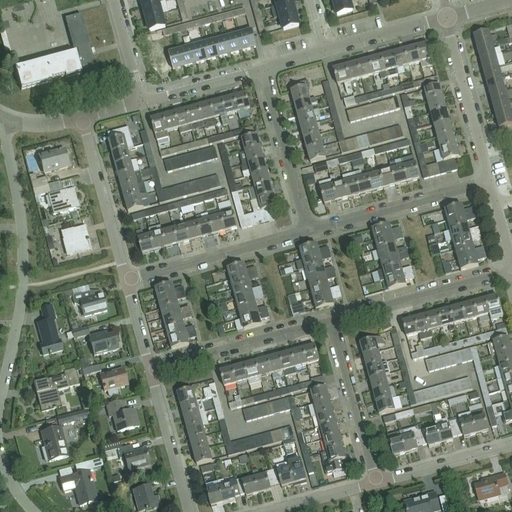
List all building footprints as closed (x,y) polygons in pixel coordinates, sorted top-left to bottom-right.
[(352,12),(349,0),(347,0),(333,4),(337,16),(352,12)] [(270,2),(264,4),(266,11),(273,9),(270,2)] [(295,14),(292,2),(277,6),(280,19),(295,14)] [(162,15),(158,4),(143,8),(146,20),(162,15)] [(299,27),(295,14),(280,19),(283,31),(299,27)] [(94,65),(81,15),(64,20),(64,21),(65,20),(74,55),(20,69),(20,68),(15,70),(15,72),(14,73),(14,75),(16,74),(20,91),(51,83),(50,81),(64,78),(64,80),(80,75),(79,69),(94,65)] [(165,28),(162,15),(146,20),(149,32),(165,28)] [(10,52),(4,32),(0,33),(0,35),(5,53),(10,52)] [(255,49),(251,33),(238,37),(242,52),(255,49)] [(491,44),(488,33),(473,37),(477,48),(491,44)] [(242,52),(238,37),(227,40),(231,55),(242,52)] [(231,55),(227,40),(215,43),(219,58),(231,55)] [(219,58),(215,43),(204,46),(208,62),(219,58)] [(495,56),(492,45),(491,44),(477,48),(480,60),(495,56)] [(434,66),(428,45),(416,48),(420,64),(422,69),(434,66)] [(208,62),(204,46),(192,49),(196,65),(208,62)] [(420,64),(416,48),(404,51),(408,67),(420,64)] [(196,65),(192,49),(180,52),(185,68),(196,65)] [(410,72),(408,67),(404,51),(392,55),(396,70),(402,68),(404,74),(410,72)] [(185,68),(180,52),(169,55),(173,71),(185,68)] [(173,71),(169,55),(156,59),(161,74),(173,71)] [(398,76),(396,70),(392,55),(380,58),(386,79),(398,76)] [(498,67),(495,57),(495,56),(480,60),(483,72),(498,67)] [(386,79),(380,58),(369,61),(373,76),(379,75),(381,80),(386,79)] [(373,76),(369,61),(357,64),(361,80),(373,76)] [(361,80),(357,64),(345,67),(349,83),(361,80)] [(349,83),(345,67),(333,71),(337,86),(344,84),(347,95),(352,94),(349,83)] [(501,79),(498,68),(498,67),(483,72),(486,83),(501,79)] [(438,83),(437,78),(425,81),(426,86),(438,83)] [(504,91),(501,79),(486,83),(489,95),(504,91)] [(415,89),(426,86),(425,81),(413,84),(415,89)] [(310,101),(309,100),(306,89),(309,88),(307,82),(293,86),(295,86),(297,91),(291,93),(294,105),(310,101)] [(331,95),(328,83),(322,85),(325,96),(331,95)] [(402,93),(415,89),(413,84),(401,87),(402,93)] [(402,93),(401,87),(389,90),(391,96),(402,93)] [(443,100),(439,87),(424,91),(427,104),(443,100)] [(391,96),(389,90),(378,93),(379,99),(391,96)] [(507,102),(504,91),(489,95),(492,107),(507,102)] [(379,99),(378,93),(366,97),(367,102),(379,99)] [(251,116),(245,95),(233,98),(238,113),(239,119),(251,116)] [(334,106),(331,95),(325,96),(328,108),(334,106)] [(410,109),(406,96),(401,98),(404,110),(410,109)] [(367,102),(366,97),(354,100),(355,105),(367,102)] [(238,113),(233,98),(221,101),(226,117),(238,113)] [(355,105),(354,100),(353,98),(344,100),(346,108),(355,105)] [(317,105),(315,99),(309,100),(310,101),(294,105),(297,116),(313,112),(311,106),(317,105)] [(397,99),(391,100),(394,112),(400,110),(397,99)] [(394,112),(391,100),(386,102),(389,113),(394,112)] [(446,111),(443,100),(427,104),(430,115),(446,111)] [(221,101),(210,104),(214,120),(220,118),(222,127),(228,125),(226,117),(221,101)] [(389,113),(386,102),(380,103),(383,115),(389,113)] [(510,114),(507,103),(507,102),(492,107),(496,118),(510,114)] [(383,115),(380,103),(374,105),(377,116),(383,115)] [(214,120),(210,104),(198,108),(202,123),(214,120)] [(377,116),(374,105),(369,106),(372,118),(377,116)] [(337,118),(334,106),(328,108),(332,120),(337,118)] [(372,118),(369,106),(363,108),(366,119),(372,118)] [(198,108),(186,111),(191,126),(197,124),(198,127),(203,126),(202,123),(198,108)] [(366,119),(363,108),(357,109),(360,121),(366,119)] [(360,121),(357,109),(351,111),(354,122),(360,121)] [(413,120),(410,109),(404,110),(408,122),(413,120)] [(192,132),(191,126),(186,111),(174,114),(179,129),(180,135),(192,132)] [(320,117),(318,111),(313,112),(297,116),(300,128),(316,124),(314,118),(320,117)] [(354,122),(351,111),(346,112),(349,124),(354,122)] [(449,123),(446,111),(430,115),(434,127),(449,123)] [(179,129),(174,114),(163,117),(167,133),(179,129)] [(511,126),(511,119),(511,114),(510,114),(496,118),(499,130),(511,126)] [(169,138),(167,133),(163,117),(151,120),(156,142),(169,138)] [(341,130),(337,118),(332,120),(335,132),(341,130)] [(416,132),(413,120),(408,122),(411,134),(416,132)] [(452,135),(449,123),(434,127),(437,139),(452,135)] [(319,136),(316,124),(300,128),(303,140),(319,136)] [(256,133),(254,127),(242,130),(244,136),(256,133)] [(400,127),(394,129),(397,140),(403,139),(400,127)] [(108,142),(112,154),(127,150),(133,149),(128,129),(107,134),(107,135),(108,135),(110,142),(108,142)] [(397,140),(394,129),(389,130),(392,142),(397,140)] [(244,136),(242,130),(231,134),(232,139),(244,136)] [(344,142),(341,130),(335,132),(338,143),(344,142)] [(392,142),(389,130),(383,131),(386,143),(392,142)] [(386,143),(383,131),(377,133),(380,145),(386,143)] [(149,144),(146,132),(140,133),(143,146),(149,144)] [(420,144),(416,132),(411,134),(414,146),(420,144)] [(380,145),(377,133),(372,134),(375,146),(380,145)] [(232,139),(231,134),(218,137),(220,142),(232,139)] [(375,146),(372,134),(366,136),(369,148),(375,146)] [(456,147),(452,135),(437,139),(440,151),(456,147)] [(322,148),(319,136),(303,140),(307,152),(322,148)] [(369,148),(366,136),(361,137),(364,149),(369,148)] [(208,146),(220,142),(218,137),(207,140),(208,146)] [(261,149),(257,137),(242,141),(245,153),(261,149)] [(364,149),(361,137),(355,139),(358,151),(364,149)] [(358,151),(355,139),(349,140),(353,152),(358,151)] [(208,146),(207,140),(195,143),(197,149),(208,146)] [(353,152),(349,140),(344,142),(347,154),(353,152)] [(398,150),(410,147),(408,141),(397,145),(398,150)] [(347,154),(344,142),(338,143),(342,155),(347,154)] [(197,149),(195,143),(184,146),(185,152),(197,149)] [(152,156),(149,144),(143,146),(147,158),(152,156)] [(423,155),(420,144),(414,146),(417,157),(423,155)] [(386,153),(398,150),(397,145),(385,148),(386,153)] [(185,152),(184,146),(172,150),(173,155),(185,152)] [(228,158),(224,146),(219,147),(222,160),(228,158)] [(459,159),(456,147),(440,151),(443,163),(448,162),(454,160),(459,159)] [(215,148),(209,150),(212,162),(218,160),(215,148)] [(326,160),(322,148),(307,152),(310,164),(326,160)] [(375,156),(386,153),(385,148),(373,151),(375,156)] [(264,161),(261,149),(245,153),(248,165),(264,161)] [(130,162),(127,150),(112,154),(115,166),(130,162)] [(161,159),(173,155),(172,150),(159,153),(161,159)] [(212,162),(209,150),(204,151),(206,163),(212,162)] [(63,151),(39,157),(44,175),(68,168),(63,151)] [(206,163),(204,151),(198,153),(201,165),(206,163)] [(375,156),(373,151),(361,154),(363,159),(375,156)] [(201,165),(198,153),(192,155),(195,166),(201,165)] [(351,163),(363,159),(361,154),(350,157),(351,163)] [(195,166),(192,155),(187,156),(190,168),(195,166)] [(426,168),(423,156),(423,155),(417,157),(420,169),(426,168)] [(155,168),(152,156),(147,158),(150,169),(155,168)] [(190,168),(187,156),(181,158),(184,169),(190,168)] [(339,166),(351,163),(350,157),(338,160),(339,166)] [(184,169),(181,158),(175,159),(178,171),(184,169)] [(231,170),(228,158),(222,160),(225,172),(231,170)] [(419,180),(413,158),(401,161),(403,168),(406,183),(419,180)] [(178,171),(175,159),(170,161),(173,172),(178,171)] [(339,166),(338,160),(326,163),(327,169),(339,166)] [(457,171),(454,160),(448,162),(451,173),(457,171)] [(173,172),(170,161),(164,162),(167,174),(173,172)] [(267,173),(264,161),(248,165),(250,171),(243,174),(244,179),(252,177),(267,173)] [(134,174),(130,162),(115,166),(118,178),(134,174)] [(451,173),(448,162),(443,163),(446,174),(451,173)] [(329,173),(327,169),(326,163),(314,167),(316,176),(329,173)] [(396,169),(394,163),(389,164),(391,171),(395,186),(406,183),(403,168),(396,169)] [(446,174),(443,163),(437,165),(440,176),(446,174)] [(440,176),(437,165),(432,166),(435,178),(440,176)] [(435,178),(432,166),(426,168),(429,179),(435,178)] [(159,180),(155,168),(150,169),(153,181),(159,180)] [(429,179),(426,168),(420,169),(423,181),(429,179)] [(383,190),(379,174),(373,176),(371,169),(366,171),(367,177),(371,193),(383,190)] [(234,181),(231,170),(225,172),(228,183),(234,181)] [(395,186),(391,171),(379,174),(383,190),(395,186)] [(143,184),(140,172),(134,174),(118,178),(121,190),(143,184)] [(371,193),(367,177),(362,179),(360,172),(354,174),(359,196),(371,193)] [(270,184),(267,173),(252,177),(255,189),(270,184)] [(359,196),(354,174),(342,177),(344,184),(348,199),(359,196)] [(32,190),(47,186),(45,178),(35,181),(34,175),(28,177),(30,182),(32,190)] [(218,177),(212,178),(215,190),(221,188),(218,177)] [(348,199),(344,184),(337,185),(334,177),(329,178),(330,181),(336,202),(348,199)] [(215,190),(212,178),(206,180),(209,191),(215,190)] [(162,191),(159,180),(153,181),(156,193),(162,191)] [(209,191),(206,180),(201,181),(204,193),(209,191)] [(204,193),(201,181),(195,183),(199,194),(204,193)] [(237,193),(234,181),(228,183),(232,195),(237,193)] [(336,202),(330,181),(318,184),(324,206),(336,202)] [(303,183),(305,192),(314,191),(312,182),(303,183)] [(59,183),(47,186),(32,190),(34,198),(47,194),(48,196),(62,192),(59,183)] [(199,194),(195,183),(190,184),(193,196),(199,194)] [(147,196),(143,184),(121,190),(125,202),(147,196)] [(193,196),(190,184),(184,186),(187,197),(193,196)] [(273,196),(270,184),(255,189),(258,200),(273,196)] [(187,197),(184,186),(179,187),(182,199),(187,197)] [(182,199),(179,187),(173,189),(176,200),(182,199)] [(74,189),(62,192),(48,196),(53,215),(79,208),(74,189)] [(176,200),(173,189),(168,190),(171,202),(176,200)] [(171,202),(168,190),(162,192),(165,203),(171,202)] [(165,203),(162,192),(162,191),(156,193),(159,205),(165,203)] [(216,200),(228,197),(227,191),(215,194),(216,200)] [(241,205),(238,194),(237,193),(232,195),(235,207),(241,205)] [(216,200),(215,194),(203,197),(204,203),(216,200)] [(150,208),(147,196),(125,202),(128,214),(150,208)] [(277,208),(273,196),(258,200),(260,207),(253,209),(254,214),(255,214),(261,213),(266,211),(272,210),(277,208)] [(204,203),(203,197),(191,200),(193,206),(204,203)] [(195,212),(193,206),(191,200),(180,204),(181,209),(183,216),(195,212)] [(169,212),(181,209),(180,204),(167,207),(169,212)] [(244,217),(241,205),(235,207),(238,219),(244,217)] [(157,216),(169,212),(167,207),(156,210),(157,216)] [(474,215),(473,209),(463,212),(462,207),(445,212),(447,222),(474,215)] [(157,216),(156,210),(144,213),(145,219),(157,216)] [(237,230),(233,214),(232,210),(219,213),(221,217),(225,233),(237,230)] [(275,221),(272,210),(266,211),(269,222),(275,221)] [(269,222),(266,211),(261,213),(264,224),(269,222)] [(133,222),(145,219),(144,213),(132,217),(133,222)] [(264,224),(261,213),(255,214),(258,225),(264,224)] [(255,214),(254,214),(249,216),(252,227),(258,225),(255,214)] [(476,220),(474,215),(447,222),(450,232),(467,227),(466,223),(476,220)] [(249,216),(244,217),(247,228),(252,227),(249,216)] [(213,236),(209,221),(202,222),(201,217),(196,218),(197,224),(202,239),(213,236)] [(225,233),(221,217),(209,221),(213,236),(225,233)] [(247,228),(244,217),(238,219),(241,230),(247,228)] [(202,239),(197,224),(185,227),(189,242),(202,239)] [(402,234),(400,228),(391,231),(389,226),(372,231),(375,242),(402,234)] [(166,249),(162,233),(160,227),(148,230),(150,236),(154,252),(166,249)] [(189,242),(185,227),(174,230),(178,245),(189,242)] [(479,234),(478,229),(468,232),(467,227),(450,232),(453,242),(479,234)] [(90,251),(86,234),(84,228),(61,234),(64,246),(66,246),(69,257),(90,251)] [(178,245),(174,230),(162,233),(166,249),(178,245)] [(154,252),(150,236),(144,238),(142,233),(137,234),(142,255),(154,252)] [(403,240),(402,234),(375,242),(377,251),(395,247),(394,242),(403,240)] [(481,240),(479,234),(453,242),(455,252),(473,247),(471,242),(481,240)] [(329,254),(328,249),(318,251),(317,246),(300,251),(302,262),(329,254)] [(407,254),(405,248),(396,251),(395,247),(377,251),(380,261),(407,254)] [(485,254),(483,249),(474,251),(473,247),(455,252),(458,261),(485,254)] [(451,248),(441,249),(442,258),(453,256),(451,248)] [(330,260),(329,254),(302,262),(305,272),(323,267),(321,262),(330,260)] [(408,259),(407,254),(380,261),(383,271),(400,266),(399,262),(408,259)] [(486,259),(485,254),(458,261),(461,272),(478,267),(477,262),(486,259)] [(256,273),(255,268),(245,271),(244,266),(227,271),(229,281),(256,273)] [(383,271),(377,272),(380,283),(385,281),(412,273),(411,268),(401,270),(400,267),(400,266),(383,271)] [(296,274),(298,279),(304,277),(300,267),(286,272),(288,277),(296,274)] [(334,274),(333,268),(324,271),(323,267),(305,272),(308,281),(334,274)] [(258,280),(256,273),(229,281),(232,291),(250,286),(248,282),(258,280)] [(414,279),(412,273),(385,281),(388,291),(406,287),(404,282),(414,279)] [(336,280),(334,274),(308,281),(310,291),(328,286),(327,282),(336,280)] [(184,293),(183,288),(173,291),(172,286),(155,290),(157,301),(184,293)] [(262,293),(261,288),(251,291),(250,286),(232,291),(235,301),(262,293)] [(340,294),(338,288),(329,290),(328,286),(310,291),(313,301),(340,294)] [(78,295),(77,290),(61,294),(63,300),(72,298),(71,297),(78,295)] [(78,295),(71,297),(72,298),(74,305),(82,309),(84,318),(107,312),(102,295),(101,296),(100,293),(89,292),(78,295)] [(186,299),(184,293),(157,301),(160,310),(177,306),(176,302),(186,299)] [(264,299),(262,293),(235,301),(238,311),(255,306),(254,302),(264,299)] [(341,299),(340,294),(313,301),(316,311),(333,307),(332,302),(341,299)] [(503,318),(501,312),(497,297),(485,300),(489,316),(491,322),(503,318)] [(489,316),(485,300),(473,304),(477,319),(489,316)] [(477,319),(473,304),(462,307),(466,322),(477,319)] [(190,313),(188,308),(179,310),(177,306),(160,310),(163,320),(190,313)] [(267,313),(266,308),(256,310),(255,306),(238,311),(240,320),(267,313)] [(51,307),(40,310),(44,323),(37,325),(42,346),(40,347),(43,357),(48,356),(49,357),(51,356),(50,355),(62,352),(59,341),(58,342),(53,322),(55,321),(51,307)] [(466,322),(462,307),(450,310),(454,326),(466,322)] [(454,326),(450,310),(438,313),(442,329),(449,327),(450,333),(455,331),(454,326)] [(191,319),(190,313),(163,320),(165,330),(183,325),(182,321),(191,319)] [(269,319),(267,313),(240,320),(243,331),(261,326),(260,322),(269,319)] [(442,329),(438,313),(426,317),(430,332),(442,329)] [(432,339),(430,332),(426,317),(414,320),(418,335),(420,342),(432,339)] [(418,335),(414,320),(402,323),(406,339),(418,335)] [(391,329),(388,322),(380,326),(383,333),(391,329)] [(195,333),(194,328),(184,330),(183,325),(165,330),(168,340),(195,333)] [(88,335),(88,334),(86,328),(71,332),(73,339),(88,335)] [(495,339),(507,335),(506,330),(494,334),(495,339)] [(197,339),(195,333),(168,340),(171,351),(188,346),(187,341),(197,339)] [(105,338),(104,334),(89,338),(94,357),(117,351),(113,336),(105,338)] [(495,339),(494,334),(482,337),(483,342),(495,339)] [(400,347),(397,335),(391,337),(394,349),(400,347)] [(483,342),(482,337),(470,340),(472,345),(483,342)] [(511,352),(508,339),(487,345),(491,358),(496,356),(511,352)] [(375,341),(359,345),(363,357),(378,353),(377,347),(383,345),(381,340),(375,341)] [(472,345),(470,340),(458,343),(460,348),(472,345)] [(460,348),(458,343),(447,347),(448,352),(460,348)] [(319,362),(315,347),(302,350),(306,366),(319,362)] [(404,359),(400,347),(394,349),(398,361),(404,359)] [(436,355),(448,352),(447,347),(435,350),(436,355)] [(425,358),(423,353),(422,348),(417,349),(418,354),(411,356),(413,362),(425,358)] [(478,361),(475,349),(469,350),(472,362),(473,362),(478,361)] [(306,366),(302,350),(291,354),(295,369),(306,366)] [(436,355),(435,350),(423,353),(425,358),(436,355)] [(472,362),(469,350),(464,352),(467,363),(472,362)] [(467,363),(464,352),(458,353),(461,365),(467,363)] [(511,364),(511,352),(496,356),(499,368),(511,364)] [(382,365),(378,353),(363,357),(366,369),(382,365)] [(461,365),(458,353),(453,355),(456,366),(461,365)] [(295,369),(291,354),(279,357),(283,372),(285,378),(296,375),(295,369)] [(456,366),(453,355),(447,356),(450,368),(456,366)] [(450,368),(447,356),(442,358),(445,369),(450,368)] [(283,372),(279,357),(267,360),(271,375),(283,372)] [(445,369),(442,358),(436,359),(439,371),(445,369)] [(407,371),(404,359),(398,361),(401,372),(407,371)] [(439,371),(436,359),(431,361),(434,372),(439,371)] [(271,375),(267,360),(255,363),(259,379),(271,375)] [(434,372),(431,361),(425,362),(428,374),(434,372)] [(482,373),(478,361),(473,362),(476,374),(482,373)] [(259,379),(255,363),(243,366),(248,382),(249,387),(261,383),(259,379)] [(391,375),(387,363),(382,365),(366,369),(369,381),(385,376),(391,375)] [(511,377),(511,364),(499,368),(503,380),(511,377)] [(83,377),(98,372),(100,372),(99,366),(81,370),(83,377)] [(248,382),(243,366),(232,370),(236,385),(248,382)] [(34,384),(34,385),(42,413),(52,410),(52,411),(55,410),(55,409),(61,408),(57,392),(79,386),(74,370),(64,373),(64,376),(34,384)] [(123,370),(100,376),(104,392),(107,392),(108,396),(110,397),(116,396),(117,394),(116,389),(127,386),(123,370)] [(236,385),(232,370),(220,373),(224,388),(236,385)] [(410,383),(407,371),(401,372),(404,384),(410,383)] [(485,384),(482,373),(476,374),(479,386),(485,384)] [(388,388),(385,377),(385,376),(369,381),(372,392),(388,388)] [(325,385),(323,377),(310,380),(311,383),(313,388),(325,385)] [(511,389),(511,377),(503,380),(506,391),(511,389)] [(468,379),(463,381),(466,393),(471,391),(468,379)] [(466,393),(463,381),(457,382),(460,394),(466,393)] [(460,394),(457,382),(452,384),(455,396),(460,394)] [(301,391),(313,388),(311,383),(299,386),(301,391)] [(400,392),(406,391),(407,396),(413,394),(410,383),(404,384),(399,386),(400,392)] [(455,396),(452,384),(446,385),(449,397),(455,396)] [(488,396),(485,384),(479,386),(482,398),(488,396)] [(218,397),(214,385),(208,386),(210,392),(204,394),(206,400),(212,398),(218,397)] [(449,397),(446,385),(441,387),(444,398),(449,397)] [(299,386),(291,388),(292,394),(301,392),(301,391),(299,386)] [(444,398),(441,387),(435,388),(439,400),(444,398)] [(391,400),(388,389),(388,388),(372,392),(376,404),(391,400)] [(439,400),(435,388),(430,390),(433,401),(439,400)] [(288,389),(279,391),(281,397),(289,395),(288,389)] [(312,400),(305,402),(306,407),(314,405),(329,401),(326,389),(311,393),(312,400)] [(433,401),(430,390),(424,391),(428,403),(433,401)] [(196,402),(193,391),(177,395),(180,407),(196,402)] [(428,403),(424,391),(419,393),(422,404),(428,403)] [(276,392),(267,395),(269,400),(277,398),(276,392)] [(422,404),(419,393),(414,394),(417,406),(422,404)] [(417,406),(414,394),(413,394),(407,396),(411,407),(417,406)] [(264,395),(255,398),(257,404),(266,401),(264,395)] [(491,408),(488,396),(482,398),(485,409),(491,408)] [(221,408),(218,397),(212,398),(215,410),(221,408)] [(236,403),(229,405),(230,411),(242,407),(240,397),(234,398),(236,403)] [(252,399),(244,401),(245,407),(254,404),(252,399)] [(288,400),(282,401),(285,413),(291,411),(288,403),(288,400)] [(395,412),(391,400),(376,404),(379,416),(395,412)] [(282,401),(276,403),(279,415),(285,413),(282,401)] [(294,401),(288,403),(291,411),(297,410),(294,401)] [(329,401),(314,405),(317,418),(333,413),(329,401)] [(124,413),(121,403),(121,402),(106,406),(109,419),(112,418),(117,434),(138,428),(135,416),(131,417),(129,412),(124,413)] [(199,414),(196,402),(180,407),(184,418),(199,414)] [(511,402),(509,403),(503,405),(506,416),(503,417),(505,425),(511,423),(511,402)] [(276,403),(271,404),(274,416),(279,415),(276,403)] [(271,404),(265,406),(268,418),(274,416),(271,404)] [(438,415),(435,405),(429,406),(431,412),(432,416),(438,415)] [(265,406),(260,407),(263,419),(268,418),(265,406)] [(260,407),(254,409),(257,420),(263,419),(260,407)] [(224,420),(221,408),(215,410),(218,422),(224,420)] [(496,427),(491,408),(485,409),(491,429),(496,427)] [(254,409),(249,410),(252,422),(257,420),(254,409)] [(249,410),(243,412),(246,423),(252,422),(249,410)] [(488,431),(484,416),(482,410),(470,413),(472,420),(475,435),(488,431)] [(204,413),(199,414),(184,418),(187,430),(202,426),(208,425),(204,413)] [(300,413),(292,415),(294,424),(300,422),(303,421),(300,413)] [(317,418),(311,419),(314,431),(320,429),(336,425),(333,413),(317,418)] [(472,420),(470,413),(458,417),(459,420),(453,422),(457,437),(463,435),(463,438),(475,435),(472,420)] [(71,415),(56,419),(58,427),(73,423),(71,415)] [(396,422),(394,416),(383,419),(383,420),(384,425),(396,422)] [(227,432),(224,420),(218,422),(221,434),(227,432)] [(452,438),(457,437),(453,422),(447,423),(446,420),(434,423),(436,429),(440,445),(452,441),(452,438)] [(303,434),(300,422),(294,424),(297,435),(303,434)] [(339,437),(336,425),(320,429),(323,441),(339,437)] [(422,425),(416,427),(417,428),(418,431),(422,446),(427,445),(428,448),(440,445),(436,429),(424,432),(423,430),(422,425)] [(205,438),(202,426),(187,430),(190,442),(205,438)] [(416,448),(422,446),(418,431),(417,428),(399,433),(405,454),(417,451),(416,448)] [(47,434),(40,436),(44,449),(40,450),(44,461),(47,460),(48,463),(68,457),(60,429),(50,431),(51,434),(48,435),(47,434)] [(290,441),(286,429),(281,431),(284,442),(290,441)] [(284,442),(281,431),(275,432),(278,444),(284,442)] [(230,444),(227,432),(221,434),(224,446),(230,444)] [(278,444),(275,432),(270,434),(273,445),(278,444)] [(405,454),(399,433),(387,436),(393,457),(405,454)] [(273,445),(270,434),(264,435),(267,447),(273,445)] [(306,446),(303,434),(297,435),(300,447),(306,446)] [(267,447),(264,435),(258,437),(261,448),(267,447)] [(341,436),(339,437),(323,441),(326,452),(342,448),(341,444),(342,443),(341,436)] [(261,448),(258,437),(253,438),(256,450),(261,448)] [(209,450),(205,438),(190,442),(193,454),(209,450)] [(256,450),(253,438),(247,440),(250,451),(256,450)] [(250,451),(247,440),(242,441),(245,453),(250,451)] [(245,453),(242,441),(236,443),(239,454),(245,453)] [(144,450),(138,452),(133,453),(131,446),(121,449),(120,443),(102,448),(104,454),(116,450),(119,460),(124,458),(128,472),(149,466),(144,450)] [(239,454),(236,443),(230,444),(233,456),(239,454)] [(233,456),(230,444),(224,446),(228,457),(233,456)] [(310,457),(306,446),(300,447),(303,459),(310,457)] [(345,460),(342,448),(326,452),(320,454),(322,464),(326,476),(327,476),(333,474),(344,471),(341,461),(345,460)] [(212,462),(209,450),(193,454),(196,466),(212,462)] [(313,469),(310,457),(303,459),(307,471),(313,469)] [(307,484),(302,466),(301,466),(300,460),(288,463),(290,469),(294,485),(300,483),(300,486),(307,484)] [(63,493),(64,493),(75,490),(79,507),(97,502),(89,473),(94,472),(91,462),(75,467),(77,476),(60,481),(63,493)] [(294,485),(290,469),(288,463),(276,467),(277,470),(271,472),(275,487),(281,485),(281,488),(294,485)] [(214,472),(213,466),(201,469),(202,475),(214,472)] [(270,488),(275,487),(271,472),(265,473),(266,476),(259,478),(257,471),(252,473),(254,479),(258,495),(270,491),(270,488)] [(504,476),(484,481),(485,484),(474,487),(478,502),(509,494),(504,476)] [(258,495),(254,479),(242,482),(242,480),(236,481),(240,496),(245,495),(246,498),(258,495)] [(223,481),(217,483),(219,489),(223,504),(229,503),(229,505),(235,503),(234,501),(235,501),(234,498),(240,496),(236,481),(230,483),(230,486),(225,487),(223,481)] [(149,487),(132,492),(137,511),(144,511),(145,511),(144,511),(148,511),(160,509),(157,498),(152,499),(149,487)] [(223,504),(219,489),(206,492),(211,508),(223,504)] [(404,505),(406,511),(437,511),(440,511),(435,494),(420,498),(421,500),(418,501),(419,502),(415,503),(415,502),(404,505)] [(446,497),(439,499),(442,511),(446,511),(450,511),(446,497)]
